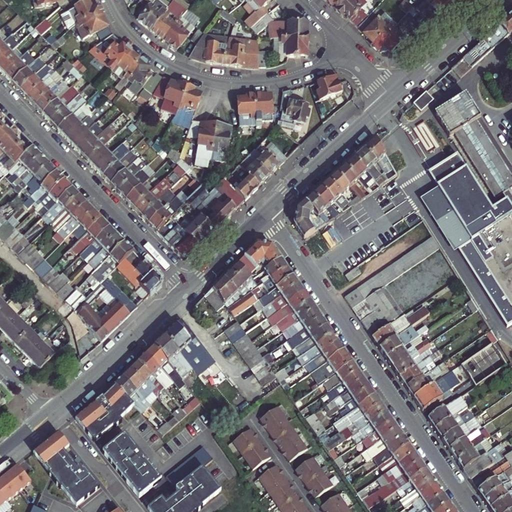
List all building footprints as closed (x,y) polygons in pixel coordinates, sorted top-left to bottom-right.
[(32,0),(33,9),(53,7),(53,5),(57,4),(56,0),(32,0)] [(138,22),(151,32),(167,12),(166,11),(167,9),(156,1),(154,0),(143,0),(140,3),(149,10),(138,22)] [(248,0),(245,2),(255,14),(244,23),(249,30),(250,30),(254,26),(267,15),(262,9),(272,0),(248,0)] [(324,0),(324,1),(335,11),(346,0),(324,0)] [(346,0),(335,11),(342,18),(344,16),(355,28),(365,18),(368,15),(353,1),(354,0),(346,0)] [(406,14),(412,8),(404,0),(398,6),(406,14)] [(428,0),(415,11),(432,27),(462,0),(428,0)] [(75,26),(91,17),(94,20),(102,16),(103,16),(99,7),(97,8),(96,6),(92,4),(89,6),(88,2),(84,4),(84,2),(78,6),(78,7),(74,9),(68,12),(68,13),(60,17),(68,33),(76,26),(75,26)] [(167,12),(151,32),(164,42),(179,22),(167,12)] [(373,25),(365,18),(355,28),(373,45),(380,38),(382,40),(395,27),(393,26),(395,24),(385,13),(373,25)] [(273,21),(267,15),(254,26),(250,30),(255,36),(259,33),(273,21)] [(75,26),(76,26),(84,40),(96,33),(102,43),(113,36),(108,28),(102,16),(94,20),(91,17),(75,26)] [(511,31),(511,16),(500,27),(505,33),(501,36),(496,31),(492,34),(498,44),(511,31)] [(179,22),(164,42),(176,52),(192,32),(179,22)] [(34,32),(40,38),(51,29),(44,23),(34,32)] [(305,24),(287,24),(274,24),(274,33),(273,33),(273,40),(279,40),(296,40),(296,44),(307,44),(307,34),(305,34),(305,24)] [(405,38),(395,27),(382,40),(380,38),(373,45),(372,46),(378,53),(380,51),(382,53),(385,53),(387,51),(390,53),(405,38)] [(500,27),(496,31),(501,36),(505,33),(500,27)] [(223,67),(226,49),(228,41),(210,39),(204,34),(188,58),(197,61),(202,63),(206,64),(223,67)] [(492,34),(451,71),(459,79),(498,44),(492,34)] [(126,61),(132,54),(132,52),(128,49),(126,49),(123,47),(120,50),(115,47),(119,42),(113,36),(102,43),(89,52),(108,70),(111,72),(113,69),(122,58),(126,61)] [(0,45),(0,61),(9,53),(17,45),(9,37),(1,45),(0,45)] [(307,59),(307,44),(296,44),(296,40),(279,40),(279,58),(279,61),(283,61),(283,58),(286,58),(307,59)] [(226,49),(223,67),(241,69),(249,69),(255,70),(258,70),(257,57),(256,44),(228,41),(226,49)] [(0,61),(0,72),(3,75),(17,61),(9,53),(0,61)] [(17,61),(3,75),(11,83),(25,69),(33,62),(25,53),(17,61)] [(123,82),(126,85),(137,71),(135,69),(141,62),(132,54),(126,61),(122,58),(113,69),(125,79),(123,82)] [(257,57),(258,70),(267,70),(266,56),(257,57)] [(18,91),(33,77),(30,73),(37,66),(33,62),(25,69),(11,83),(18,91)] [(139,92),(149,100),(151,97),(161,79),(155,75),(152,78),(145,73),(148,69),(146,67),(147,65),(142,62),(141,62),(135,69),(137,71),(126,85),(128,86),(130,84),(132,86),(128,91),(135,97),(139,92)] [(18,91),(26,99),(41,85),(38,82),(49,70),(45,66),(33,77),(18,91)] [(506,82),(510,80),(504,70),(500,72),(506,82)] [(34,107),(49,93),(56,86),(48,77),(41,85),(26,99),(34,107)] [(178,113),(187,88),(179,85),(178,87),(171,84),(162,77),(161,79),(151,97),(165,102),(163,108),(177,113),(178,113)] [(334,78),(314,85),(317,93),(314,94),(317,103),(340,95),(334,78)] [(56,86),(49,93),(34,107),(41,115),(56,101),(53,97),(60,90),(56,86)] [(192,121),(194,116),(195,113),(201,96),(193,94),(194,91),(187,88),(178,113),(177,113),(174,117),(184,121),(185,119),(192,121)] [(288,104),(290,91),(281,94),(278,112),(282,113),(280,123),(282,123),(292,126),(293,123),(302,125),(303,120),(306,120),(308,112),(305,111),(306,108),(288,104)] [(56,101),(41,115),(49,123),(63,108),(69,102),(71,101),(64,93),(56,101)] [(425,94),(412,106),(420,115),(433,103),(425,94)] [(262,96),(253,97),(254,123),(270,122),(269,97),(262,97),(262,96)] [(511,195),(510,192),(511,190),(511,178),(477,122),(481,120),(466,96),(435,116),(450,140),(454,137),(495,201),(502,197),(505,203),(511,213),(511,216),(487,232),(487,233),(471,243),(486,266),(511,307),(511,195)] [(236,99),(237,116),(237,127),(254,127),(254,123),(253,97),(246,97),(246,100),(236,99)] [(56,131),(71,116),(82,106),(85,103),(80,99),(75,104),(72,100),(71,101),(69,102),(63,108),(49,123),(56,131)] [(82,106),(71,116),(56,131),(64,138),(86,117),(89,113),(82,106)] [(71,146),(86,132),(93,124),(86,117),(64,138),(71,146)] [(174,117),(170,124),(189,131),(193,122),(192,121),(185,119),(184,121),(174,117)] [(511,178),(511,169),(481,120),(477,122),(511,178)] [(195,156),(209,159),(215,127),(200,124),(193,122),(189,131),(183,142),(196,145),(195,156)] [(71,146),(79,154),(94,139),(100,133),(101,132),(93,124),(86,132),(71,146)] [(215,127),(209,159),(223,162),(229,129),(215,127)] [(263,132),(268,137),(272,132),(268,128),(263,132)] [(0,150),(18,134),(16,131),(13,131),(10,133),(7,129),(0,135),(0,150)] [(87,162),(101,147),(98,144),(103,139),(102,138),(104,137),(100,133),(94,139),(79,154),(87,162)] [(0,150),(0,165),(1,166),(22,145),(18,141),(21,139),(21,137),(18,134),(0,150)] [(490,204),(495,201),(454,137),(450,140),(490,204)] [(397,178),(380,149),(375,140),(363,150),(377,165),(381,162),(387,173),(383,175),(389,183),(397,178)] [(396,140),(380,149),(397,178),(410,201),(425,192),(396,140)] [(7,176),(33,150),(31,147),(28,147),(26,149),(22,145),(1,166),(6,172),(5,174),(7,176)] [(87,162),(94,170),(109,155),(101,147),(87,162)] [(268,178),(286,160),(273,147),(261,158),(254,152),(248,157),(268,178)] [(123,157),(115,149),(109,155),(94,170),(102,178),(116,163),(122,158),(123,157)] [(42,158),(33,150),(7,176),(11,180),(9,182),(13,186),(13,185),(42,158)] [(353,159),(372,180),(380,189),(389,183),(383,175),(377,165),(363,150),(353,159)] [(102,178),(110,186),(124,171),(131,164),(128,161),(123,157),(122,158),(116,163),(102,178)] [(258,189),(268,178),(248,157),(243,162),(249,169),(247,172),(240,165),(237,168),(258,189)] [(25,190),(50,167),(42,158),(13,185),(17,189),(14,191),(19,196),(25,190)] [(358,182),(363,188),(372,180),(353,159),(345,167),(358,182)] [(110,186),(118,194),(132,180),(131,179),(136,174),(137,175),(139,172),(131,164),(124,171),(110,186)] [(12,218),(33,197),(57,174),(50,167),(25,190),(30,194),(9,214),(12,218)] [(349,190),(354,196),(360,191),(354,186),(358,182),(345,167),(336,175),(349,190)] [(243,203),(258,189),(237,168),(234,171),(238,175),(233,180),(229,176),(223,182),(243,203)] [(118,194),(125,201),(144,182),(147,180),(139,172),(137,175),(136,174),(131,179),(132,180),(118,194)] [(41,206),(65,183),(57,174),(33,197),(41,206)] [(328,181),(342,197),(349,190),(336,175),(328,181)] [(132,209),(140,217),(161,196),(169,189),(165,185),(161,181),(154,188),(152,190),(147,195),(132,209)] [(320,189),(334,204),(339,210),(347,203),(342,197),(328,181),(320,189)] [(132,209),(147,195),(152,190),(144,182),(125,201),(132,209)] [(235,212),(243,203),(223,182),(214,191),(220,197),(226,203),(235,212)] [(35,211),(43,219),(73,191),(65,183),(41,206),(35,211)] [(199,190),(192,183),(190,186),(196,192),(199,190)] [(312,196),(326,211),(334,204),(320,189),(312,196)] [(226,203),(220,197),(214,191),(208,197),(203,194),(199,190),(196,192),(185,204),(214,233),(229,217),(235,212),(226,203)] [(73,191),(43,219),(42,220),(50,228),(80,198),(73,191)] [(148,225),(169,204),(161,196),(140,217),(148,225)] [(326,211),(312,196),(304,203),(314,213),(319,219),(326,227),(335,221),(331,217),(326,211)] [(67,226),(87,206),(80,198),(50,228),(54,232),(57,236),(67,226)] [(350,202),(348,204),(352,209),(361,203),(357,199),(352,204),(350,202)] [(148,225),(155,233),(169,219),(172,217),(178,211),(179,210),(171,202),(169,204),(148,225)] [(314,213),(304,203),(296,210),(294,225),(294,226),(305,242),(326,227),(319,219),(311,225),(309,224),(310,217),(314,213)] [(198,248),(214,233),(185,204),(179,210),(178,211),(172,217),(169,219),(184,235),(189,239),(198,248)] [(66,242),(94,213),(87,206),(67,226),(57,236),(53,240),(60,248),(66,242)] [(80,243),(102,221),(94,213),(66,242),(70,246),(76,240),(80,243)] [(181,237),(184,235),(169,219),(155,233),(181,260),(186,260),(198,248),(189,239),(184,244),(176,237),(179,235),(181,237)] [(80,243),(66,256),(69,260),(74,255),(76,257),(78,255),(81,258),(110,229),(102,221),(80,243)] [(12,234),(15,231),(6,223),(4,225),(0,229),(0,239),(5,244),(14,235),(12,234)] [(81,258),(80,258),(88,265),(97,256),(117,237),(110,229),(81,258)] [(22,239),(15,231),(12,234),(14,235),(5,244),(11,251),(22,240),(22,239)] [(125,245),(117,237),(97,256),(88,265),(95,273),(125,245)] [(22,240),(11,251),(19,258),(29,248),(22,240)] [(374,281),(380,277),(385,274),(390,270),(396,267),(402,263),(407,259),(412,255),(417,252),(423,248),(428,245),(434,241),(433,240),(428,244),(422,247),(417,251),(412,254),(406,258),(401,262),(396,265),(390,269),(385,273),(379,277),(374,280),(368,284),(363,288),(358,291),(358,292),(364,289),(369,285),(374,281)] [(366,303),(366,302),(371,299),(376,296),(381,292),(387,288),(392,284),(398,281),(403,277),(409,273),(412,271),(414,270),(419,266),(425,262),(430,259),(435,255),(440,252),(434,241),(428,245),(423,248),(417,252),(412,255),(407,259),(402,263),(396,267),(390,270),(385,274),(380,277),(374,281),(369,285),(364,289),(358,292),(366,303)] [(486,266),(471,243),(461,249),(476,272),(486,266)] [(125,245),(95,273),(104,283),(134,254),(125,245)] [(266,267),(279,258),(271,247),(256,245),(237,265),(248,275),(260,264),(262,267),(266,267)] [(29,248),(19,258),(27,266),(38,255),(30,247),(29,248)] [(45,262),(38,255),(27,266),(34,273),(45,262)] [(264,272),(270,281),(287,269),(281,260),(264,272)] [(141,288),(149,297),(159,287),(160,287),(160,280),(159,280),(141,261),(132,269),(127,264),(118,272),(137,292),(141,288)] [(42,280),(53,270),(45,262),(34,273),(42,280)] [(251,279),(248,275),(237,265),(230,272),(251,293),(253,291),(254,289),(254,286),(253,282),(251,279)] [(270,281),(276,289),(293,278),(287,269),(270,281)] [(356,269),(345,277),(349,283),(360,275),(356,269)] [(42,280),(49,288),(61,277),(53,270),(42,280)] [(361,324),(373,340),(405,318),(399,310),(417,298),(426,291),(412,271),(409,273),(403,277),(398,281),(392,284),(387,288),(381,292),(376,296),(371,299),(366,302),(371,309),(375,315),(361,324)] [(251,293),(230,272),(223,279),(237,293),(238,294),(241,296),(242,296),(244,297),(247,296),(250,294),(251,293)] [(261,284),(263,286),(270,281),(264,272),(262,274),(260,276),(260,282),(261,284)] [(68,285),(69,284),(62,276),(61,277),(49,288),(57,296),(68,285)] [(269,307),(299,286),(293,278),(276,289),(271,293),(269,294),(263,298),(269,307)] [(237,293),(223,279),(204,297),(218,311),(224,306),(237,293)] [(263,286),(267,292),(269,291),(271,293),(276,289),(270,281),(263,286)] [(0,310),(10,300),(11,299),(15,296),(2,283),(0,285),(0,310)] [(250,294),(257,302),(269,294),(267,292),(263,286),(261,284),(259,285),(260,286),(253,291),(251,293),(250,294)] [(57,296),(64,303),(75,293),(68,285),(57,296)] [(98,324),(101,322),(88,308),(99,298),(106,291),(101,286),(74,311),(101,344),(109,336),(98,324)] [(274,315),(305,294),(299,286),(269,307),(274,315)] [(109,307),(115,301),(106,291),(99,298),(109,307)] [(345,300),(346,301),(358,293),(357,292),(345,300)] [(241,297),(242,296),(241,296),(238,294),(237,293),(224,306),(228,310),(242,299),(241,297)] [(346,301),(353,312),(365,303),(358,293),(346,301)] [(0,310),(0,329),(3,332),(17,318),(23,313),(38,298),(33,294),(18,308),(10,300),(0,310)] [(244,297),(242,296),(241,297),(242,299),(228,310),(233,318),(257,302),(250,294),(247,296),(244,297)] [(293,315),(310,302),(305,294),(274,315),(280,323),(293,315)] [(126,298),(101,322),(98,324),(109,336),(137,309),(126,298)] [(298,323),(316,310),(310,302),(293,315),(295,318),(287,324),(288,326),(284,329),(285,331),(298,323)] [(357,317),(371,309),(366,302),(366,303),(365,303),(353,312),(357,317)] [(357,317),(361,324),(375,315),(371,309),(357,317)] [(304,331),(321,319),(316,310),(298,323),(304,331)] [(373,340),(380,351),(404,335),(430,317),(425,310),(407,321),(405,318),(373,340)] [(15,345),(30,331),(17,318),(3,332),(15,345)] [(297,348),(327,327),(321,319),(304,331),(296,337),(291,340),(297,348)] [(211,358),(181,321),(165,337),(179,354),(192,370),(194,372),(211,358)] [(237,324),(225,333),(228,338),(241,330),(237,324)] [(303,356),(333,336),(327,327),(297,348),(303,356)] [(241,330),(228,338),(233,345),(246,336),(241,330)] [(28,358),(43,344),(36,337),(30,331),(15,345),(28,358)] [(380,351),(387,361),(419,339),(426,335),(423,331),(409,341),(404,335),(380,351)] [(40,334),(36,337),(43,344),(47,340),(40,334)] [(246,336),(233,345),(237,351),(250,342),(246,336)] [(309,364),(339,344),(333,336),(303,356),(309,364)] [(179,379),(186,388),(192,383),(185,375),(192,370),(179,354),(165,337),(154,348),(179,379)] [(387,361),(393,371),(429,347),(426,343),(423,345),(419,339),(387,361)] [(28,358),(41,371),(59,353),(47,340),(43,344),(28,358)] [(250,342),(237,351),(242,357),(254,348),(250,342)] [(498,343),(461,368),(470,381),(475,388),(511,364),(498,343)] [(314,373),(344,352),(339,344),(309,364),(314,373)] [(393,371),(400,380),(422,365),(418,359),(428,352),(431,350),(429,347),(393,371)] [(154,348),(146,356),(172,384),(173,385),(179,379),(154,348)] [(254,348),(242,357),(246,363),(259,354),(254,348)] [(344,352),(314,373),(311,375),(320,387),(323,386),(353,365),(344,352)] [(428,352),(418,359),(422,365),(432,358),(428,352)] [(259,354),(246,363),(250,369),(263,361),(259,354)] [(172,384),(146,356),(138,363),(163,391),(172,384)] [(194,372),(198,377),(215,363),(211,358),(194,372)] [(400,380),(407,391),(430,375),(425,367),(435,361),(433,358),(432,358),(422,365),(400,380)] [(263,361),(250,369),(254,376),(267,367),(263,361)] [(440,368),(435,361),(425,367),(430,375),(440,368)] [(163,391),(138,363),(130,371),(155,398),(159,395),(161,397),(166,394),(163,391)] [(359,373),(353,365),(323,386),(328,394),(359,373)] [(407,391),(414,401),(450,376),(443,365),(440,368),(430,375),(407,391)] [(267,367),(254,376),(259,382),(272,373),(267,367)] [(462,383),(463,386),(470,381),(461,368),(450,376),(414,401),(423,413),(443,400),(441,397),(462,383)] [(155,398),(130,371),(122,379),(147,405),(155,398)] [(272,373),(259,382),(263,388),(276,379),(272,373)] [(364,381),(359,373),(328,394),(320,400),(323,404),(325,402),(328,407),(364,381)] [(147,405),(122,379),(114,388),(133,407),(139,414),(148,406),(147,405)] [(282,388),(286,393),(298,384),(295,380),(282,388)] [(364,381),(328,407),(323,410),(326,414),(335,408),(337,405),(340,410),(343,408),(370,389),(364,381)] [(102,399),(75,420),(94,443),(113,428),(114,429),(122,423),(117,417),(119,415),(122,418),(133,407),(114,388),(106,395),(107,397),(103,401),(102,399)] [(346,418),(350,416),(376,398),(370,389),(343,408),(346,412),(340,416),(343,420),(346,418)] [(376,398),(350,416),(353,421),(349,424),(351,427),(381,406),(376,398)] [(428,421),(435,431),(457,416),(462,413),(467,409),(460,399),(450,405),(428,421)] [(361,432),(387,414),(381,406),(351,427),(344,432),(346,435),(334,443),(337,448),(361,432)] [(278,408),(259,421),(263,426),(264,425),(267,428),(265,429),(274,441),(275,440),(277,443),(276,444),(283,454),(284,453),(286,456),(285,457),(289,463),(307,450),(278,408)] [(435,431),(442,441),(458,430),(479,416),(475,411),(466,418),(468,419),(462,423),(457,416),(435,431)] [(393,423),(387,414),(361,432),(363,436),(355,441),(358,446),(368,439),(393,423)] [(319,425),(313,417),(310,419),(306,422),(312,430),(319,425)] [(173,418),(166,424),(171,429),(178,423),(173,418)] [(368,452),(398,431),(393,423),(368,439),(372,444),(366,448),(368,452)] [(165,424),(157,432),(162,437),(171,429),(166,424),(165,424)] [(312,430),(317,438),(325,433),(319,425),(312,430)] [(255,435),(251,430),(233,443),(253,471),(271,459),(267,453),(266,454),(263,451),(265,450),(257,439),(255,439),(253,437),(255,435)] [(458,430),(442,441),(449,451),(476,433),(475,430),(463,438),(458,430)] [(374,460),(404,439),(398,431),(368,452),(374,460)] [(449,451),(456,462),(479,446),(484,443),(476,433),(449,451)] [(57,435),(34,454),(51,474),(55,471),(60,476),(54,481),(60,489),(62,488),(77,507),(99,490),(77,463),(73,467),(69,462),(75,458),(57,435)] [(103,455),(129,488),(131,489),(133,489),(134,488),(135,488),(149,477),(150,476),(151,475),(151,473),(151,471),(150,470),(124,438),(103,455)] [(384,465),(392,460),(410,448),(404,439),(374,460),(377,465),(379,469),(384,465)] [(456,462),(463,472),(501,446),(503,445),(500,440),(488,449),(488,450),(484,453),(479,446),(456,462)] [(330,450),(326,444),(323,446),(329,454),(335,450),(333,448),(330,450)] [(470,482),(478,493),(504,476),(511,470),(511,453),(502,461),(498,455),(505,451),(501,446),(463,472),(470,482)] [(329,454),(334,462),(340,458),(344,456),(337,448),(335,450),(329,454)] [(410,448),(392,460),(395,464),(387,469),(388,470),(383,474),(385,477),(416,456),(410,448)] [(172,498),(153,511),(205,511),(224,496),(206,473),(216,465),(207,453),(169,483),(183,499),(176,504),(172,498)] [(385,477),(383,478),(389,486),(363,504),(369,511),(409,484),(427,472),(416,456),(385,477)] [(313,458),(295,471),(299,476),(300,475),(302,479),(301,480),(309,491),(310,490),(312,493),(311,494),(315,500),(333,487),(313,458)] [(346,467),(340,458),(334,462),(340,471),(346,467)] [(395,464),(392,460),(384,465),(387,469),(395,464)] [(31,484),(18,467),(6,476),(19,493),(31,484)] [(280,472),(276,467),(258,479),(281,511),(307,511),(302,503),(300,504),(298,501),(300,500),(292,490),(291,491),(289,488),(290,487),(282,475),(281,476),(279,473),(280,472)] [(51,474),(49,476),(54,481),(60,476),(55,471),(51,474)] [(131,489),(129,488),(142,503),(163,486),(151,471),(151,473),(151,475),(150,476),(149,477),(135,488),(134,488),(133,489),(131,489)] [(415,492),(432,480),(427,472),(409,484),(412,488),(404,493),(405,495),(401,498),(403,501),(415,492)] [(19,493),(6,476),(0,480),(0,493),(8,503),(19,493)] [(478,493),(484,502),(509,485),(511,483),(511,476),(507,480),(504,476),(478,493)] [(408,509),(413,506),(438,488),(432,480),(415,492),(418,496),(410,502),(411,504),(407,507),(408,509)] [(484,502),(490,511),(508,499),(511,496),(511,488),(509,485),(484,502)] [(421,511),(444,497),(438,488),(413,506),(415,509),(413,511),(421,511)] [(350,511),(339,495),(320,508),(323,511),(325,511),(350,511)] [(438,511),(449,505),(444,497),(421,511),(438,511)] [(490,511),(511,511),(511,502),(511,503),(508,499),(490,511)]
